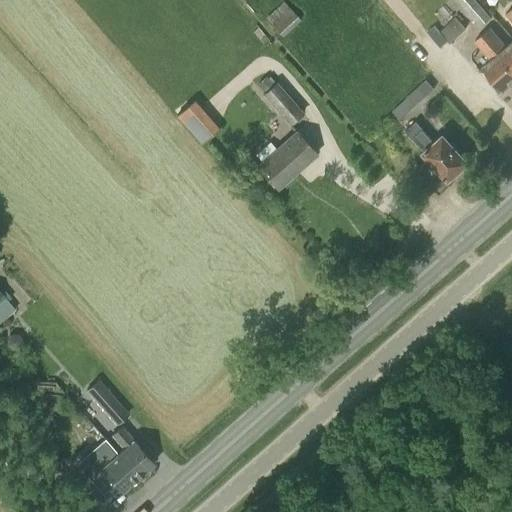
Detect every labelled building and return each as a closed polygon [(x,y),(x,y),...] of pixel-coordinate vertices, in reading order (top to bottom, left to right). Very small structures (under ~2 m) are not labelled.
[(474,0),(456,0),(480,27),(490,18),(474,0)] [(266,18),(280,33),(297,17),(283,2),(266,18)] [(436,29),(450,44),(466,28),(451,13),(436,29)] [(490,27),(482,35),(511,69),(511,42),(507,47),(490,27)] [(511,83),(511,69),(482,35),(474,42),(490,61),(483,68),(503,91),(511,83)] [(274,78),(259,90),(289,126),(304,114),(274,78)] [(426,80),(392,111),(400,119),(434,89),(426,80)] [(175,115),(200,144),(219,128),(194,99),(175,115)] [(416,122),(405,132),(430,159),(430,158),(449,179),(449,178),(457,171),(459,174),(467,167),(465,164),(467,163),(443,136),(435,144),(416,122)] [(296,133),(260,165),(278,187),(315,155),(296,133)] [(430,158),(430,159),(417,170),(421,174),(416,179),(429,193),(434,189),(439,194),(453,182),(449,178),(449,179),(430,158)] [(86,392),(102,410),(115,399),(99,381),(86,392)] [(124,448),(118,453),(138,477),(154,464),(122,426),(112,434),(124,448)] [(138,477),(118,453),(112,458),(100,444),(90,453),(88,450),(79,457),(91,472),(100,464),(123,491),(138,477)]
